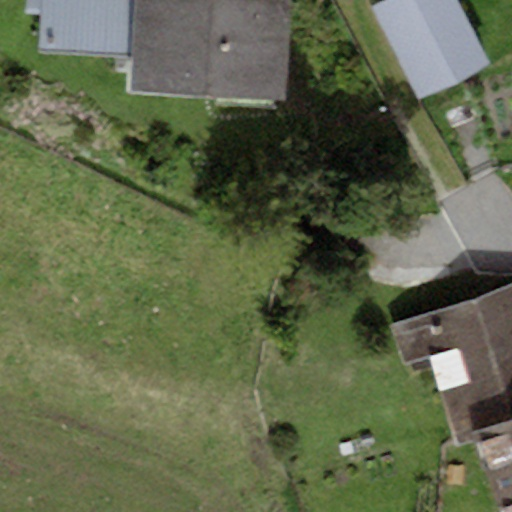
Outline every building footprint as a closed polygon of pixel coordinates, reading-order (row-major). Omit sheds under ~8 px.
[(26,0),(26,13),(41,14),(39,48),(134,54),(131,90),(287,100),(293,0),(26,0)] [(457,0),(383,0),(369,7),(417,101),(490,64),(457,0)] [(312,226),(371,232),(373,214),(314,208),(312,226)] [(511,280),(385,323),(400,366),(427,357),(457,446),(473,441),(470,432),(511,417),(511,280)] [(511,511),(511,417),(470,432),(473,441),(498,511),(511,511)]
